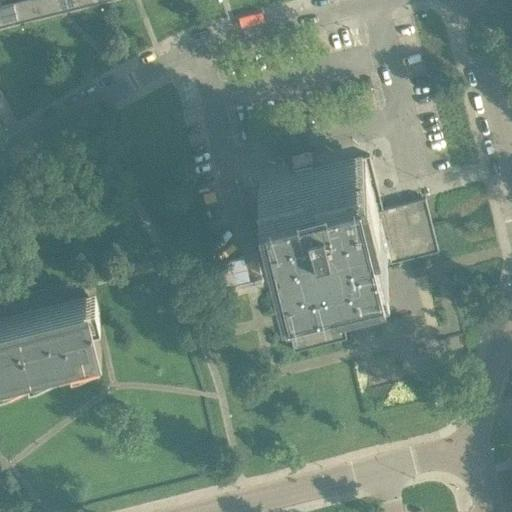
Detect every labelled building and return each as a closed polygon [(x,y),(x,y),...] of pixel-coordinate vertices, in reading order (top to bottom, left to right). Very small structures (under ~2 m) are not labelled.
[(0,0),(0,16),(19,12),(15,0),(0,0)] [(36,0),(15,0),(19,12),(38,7),(36,0)] [(438,249),(425,196),(371,209),(359,158),(370,155),(369,153),(252,183),(252,185),(263,182),(285,273),(328,264),(406,244),(409,256),(438,249)] [(346,336),(331,276),(328,264),(285,273),(275,275),(293,350),(346,336)] [(0,372),(101,348),(92,314),(87,294),(0,315),(0,372)] [(460,334),(406,343),(409,366),(392,369),(393,375),(465,362),(460,334)]
